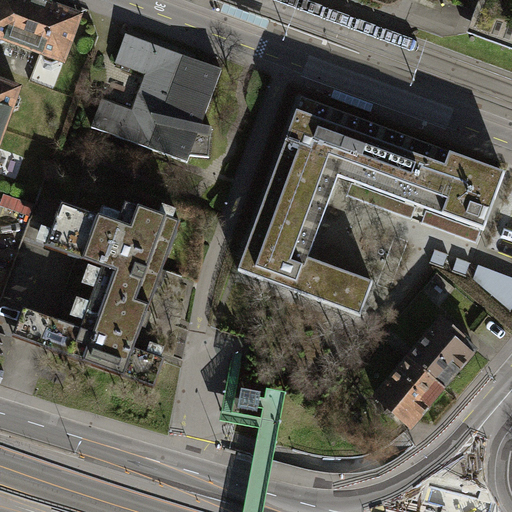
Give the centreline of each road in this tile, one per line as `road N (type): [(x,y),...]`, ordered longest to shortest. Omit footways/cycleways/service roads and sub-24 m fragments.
road 1 (tertiary): [(131,0),(511,140)]
road 2 (primary): [(302,503),(0,411)]
road 3 (secondary): [(497,405),(403,483),(343,503),(302,503)]
road 4 (motorway): [(138,511),(0,468)]
